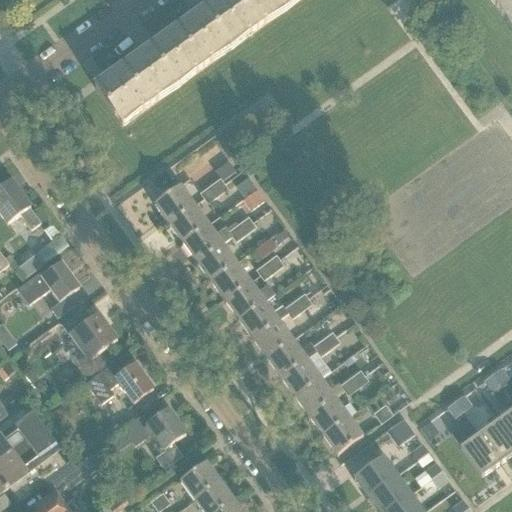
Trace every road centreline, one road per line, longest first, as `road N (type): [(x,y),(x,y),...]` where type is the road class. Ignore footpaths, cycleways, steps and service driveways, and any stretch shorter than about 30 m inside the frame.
road 1 (unclassified): [(294,511),(0,107)]
road 2 (unclassified): [(0,98),(136,0)]
